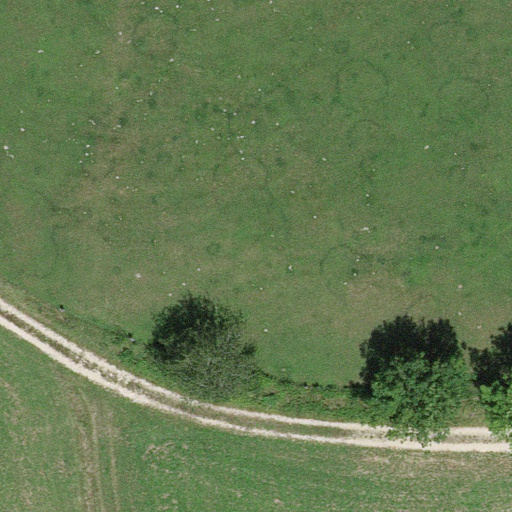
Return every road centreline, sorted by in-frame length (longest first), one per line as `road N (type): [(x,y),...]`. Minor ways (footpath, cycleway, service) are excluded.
road 1 (track): [(511,441),(342,436),(217,413),(96,373),(0,316)]
road 2 (track): [(102,511),(96,373)]
